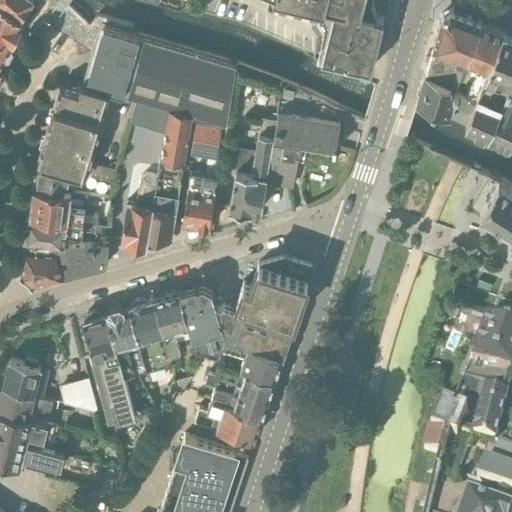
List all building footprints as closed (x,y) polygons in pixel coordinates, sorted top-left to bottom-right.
[(0,0),(0,1),(19,17),(22,14),(26,15),(31,9),(29,5),(32,0),(0,0)] [(271,0),(318,12),(326,24),(322,41),(315,41),(315,46),(325,49),(324,54),(371,68),(384,17),(385,12),(376,10),(374,0),(271,0)] [(21,33),(25,26),(22,21),(23,20),(19,17),(0,1),(0,35),(12,42),(16,33),(21,33)] [(472,53),(484,21),(451,8),(443,13),(434,43),(472,53)] [(461,93),(451,118),(469,127),(506,30),(484,21),(472,53),(469,61),(473,62),(466,80),(473,83),(467,96),(461,93)] [(88,83),(87,83),(114,91),(114,92),(128,96),(128,97),(136,99),(137,98),(192,115),(208,121),(227,126),(237,66),(94,23),(91,36),(101,39),(96,55),(96,54),(95,56),(96,56),(91,71),(90,72),(91,72),(88,83)] [(511,32),(506,30),(469,127),(489,137),(511,84),(511,32)] [(0,63),(4,56),(9,55),(12,48),(10,44),(11,43),(12,42),(0,35),(0,63)] [(469,61),(472,53),(434,43),(417,103),(451,118),(461,93),(455,91),(467,60),(469,61)] [(89,174),(114,92),(114,91),(87,83),(87,84),(79,82),(79,83),(85,85),(83,91),(60,84),(53,106),(38,159),(83,173),(83,172),(89,174)] [(511,84),(489,137),(510,148),(511,143),(511,84)] [(293,90),(284,89),(283,96),(292,97),(293,90)] [(192,115),(137,98),(136,99),(130,120),(166,131),(160,161),(157,175),(145,243),(145,244),(145,243),(153,244),(157,241),(158,235),(172,238),(192,115)] [(335,151),(340,123),(278,113),(277,119),(267,178),(292,183),(300,139),(333,145),(333,150),(335,151)] [(238,164),(237,169),(236,169),(230,205),(232,206),(231,207),(235,213),(244,214),(249,210),(250,209),(251,209),(251,207),(261,209),(267,178),(277,119),(262,116),(256,151),(252,150),(253,149),(236,146),(233,163),(238,164)] [(222,127),(196,122),(190,154),(216,159),(222,127)] [(82,183),(83,173),(38,159),(36,174),(33,173),(31,182),(35,183),(34,187),(73,191),(75,182),(82,183)] [(210,225),(218,174),(192,170),(182,225),(196,227),(197,223),(210,225)] [(126,200),(121,239),(123,240),(123,245),(136,248),(137,242),(145,243),(157,175),(147,173),(140,177),(136,201),(126,200)] [(511,188),(489,176),(469,208),(493,223),(489,229),(502,237),(511,243),(511,188)] [(31,213),(97,221),(98,214),(85,212),(86,208),(87,208),(88,192),(73,191),(34,187),(34,190),(32,191),(31,191),(31,192),(30,193),(30,194),(30,195),(30,196),(30,197),(31,198),(31,199),(32,200),(31,213)] [(27,223),(25,237),(66,239),(66,232),(82,234),(83,230),(95,232),(94,235),(108,237),(109,224),(96,223),(97,221),(31,213),(28,212),(26,223),(27,223)] [(107,263),(109,241),(65,242),(66,239),(25,237),(24,245),(22,257),(23,257),(21,272),(33,283),(37,282),(47,279),(51,278),(60,275),(60,276),(72,273),(72,272),(81,270),(85,269),(107,263)] [(214,291),(212,290),(226,335),(283,353),(313,264),(285,255),(259,262),(252,283),(244,280),(235,306),(224,302),(217,304),(214,291)] [(180,289),(179,290),(190,325),(193,334),(198,353),(219,359),(222,348),(226,335),(212,290),(200,282),(180,288),(180,289)] [(164,294),(155,297),(171,355),(181,353),(177,339),(193,334),(190,325),(179,290),(178,290),(174,288),(166,290),(164,294)] [(130,305),(149,370),(173,363),(171,355),(155,297),(146,299),(146,298),(142,297),(134,299),(132,302),(132,303),(130,303),(130,305)] [(108,311),(126,376),(149,370),(130,305),(124,306),(124,305),(123,305),(120,303),(110,305),(110,306),(109,309),(108,310),(109,311),(108,311)] [(84,318),(95,356),(90,357),(107,423),(116,420),(117,422),(136,417),(125,377),(126,376),(108,311),(101,313),(100,312),(97,310),(96,309),(87,312),(85,316),(85,318),(84,318)] [(511,320),(491,312),(467,380),(486,385),(499,389),(508,391),(511,379),(511,320)] [(226,335),(222,348),(244,354),(240,366),(244,367),(275,377),(283,353),(226,335)] [(7,372),(3,386),(42,395),(49,366),(38,364),(39,360),(27,357),(26,361),(10,357),(9,362),(5,361),(3,371),(7,372)] [(244,367),(242,373),(222,366),(211,397),(262,414),(275,377),(244,367)] [(89,377),(62,384),(65,403),(98,410),(95,400),(89,377)] [(450,436),(455,438),(458,431),(495,440),(504,405),(506,394),(508,391),(499,389),(486,385),(467,380),(458,406),(440,400),(431,427),(431,428),(424,449),(439,454),(435,468),(429,467),(427,472),(434,474),(430,489),(436,490),(450,436)] [(0,409),(48,421),(51,407),(53,399),(42,396),(42,395),(3,386),(0,397),(0,409)] [(175,412),(254,438),(262,414),(211,397),(207,408),(194,404),(192,410),(177,405),(175,412)] [(0,436),(43,446),(44,438),(45,438),(49,422),(48,422),(48,421),(0,409),(0,436)] [(160,511),(229,511),(248,456),(248,455),(248,454),(247,453),(247,452),(246,452),(184,432),(160,511)] [(43,446),(0,436),(0,462),(25,468),(28,459),(62,467),(65,452),(43,447),(43,446)] [(484,462),(482,468),(511,474),(511,446),(499,441),(492,459),(493,459),(491,465),(484,462)] [(459,475),(477,482),(511,494),(511,474),(482,468),(480,474),(461,468),(459,475)] [(424,511),(509,511),(468,497),(463,511),(431,511),(433,502),(427,501),(420,500),(419,505),(426,507),(424,511)]
